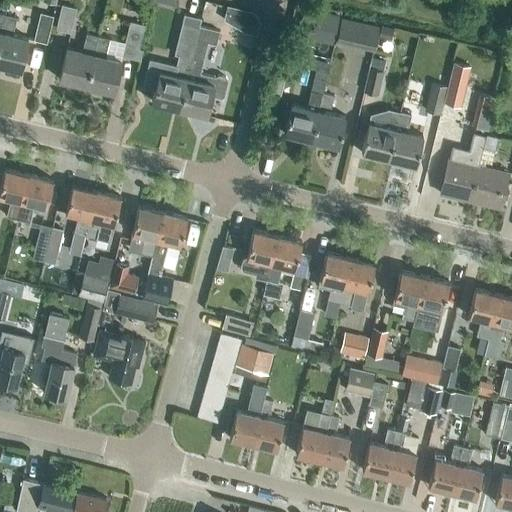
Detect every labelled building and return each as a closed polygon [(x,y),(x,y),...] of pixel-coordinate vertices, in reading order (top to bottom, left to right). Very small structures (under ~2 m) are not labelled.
[(70,32),(76,7),(61,4),(55,28),(70,32)] [(332,42),(339,14),(305,6),(298,33),(332,42)] [(46,42),(53,15),(40,12),(33,39),(46,42)] [(4,13),(0,32),(0,63),(20,69),(28,37),(12,33),(16,16),(4,13)] [(374,49),(380,26),(342,17),(336,40),(374,49)] [(98,35),(86,85),(113,91),(121,55),(140,60),(143,49),(139,48),(144,24),(130,21),(125,42),(109,38),(98,35)] [(179,107),(199,25),(183,21),(175,53),(179,54),(177,65),(149,58),(142,87),(154,90),(152,101),(179,107)] [(199,25),(179,107),(206,114),(210,95),(220,97),(224,96),(228,79),(225,76),(218,74),(215,77),(200,73),(207,42),(216,44),(219,30),(199,25)] [(86,85),(98,35),(86,32),(82,50),(66,46),(58,78),(86,85)] [(431,71),(433,63),(430,62),(437,37),(424,33),(414,66),(431,71)] [(322,92),(323,92),(331,58),(311,53),(307,66),(316,68),(307,106),(291,102),(284,133),(311,139),(322,92)] [(378,94),(386,60),(372,57),(364,91),(378,94)] [(471,66),(454,62),(445,101),(461,105),(471,66)] [(439,113),(446,86),(432,82),(426,109),(439,113)] [(476,122),(492,126),(501,93),(485,89),(476,122)] [(334,95),(323,92),(322,92),(311,139),(338,146),(345,115),(324,110),(325,105),(331,107),(334,95)] [(388,158),(400,111),(388,108),(385,120),(391,122),(390,126),(368,121),(361,151),(388,158)] [(400,111),(388,158),(415,165),(422,134),(401,129),(402,124),(408,126),(411,114),(400,111)] [(469,200),(482,147),(454,140),(450,158),(448,158),(440,193),(469,200)] [(482,147),(469,200),(499,207),(507,172),(483,166),(485,161),(491,162),(494,150),(482,147)] [(17,218),(29,173),(5,167),(0,184),(0,195),(16,199),(14,204),(9,203),(6,215),(17,218)] [(29,173),(17,218),(29,221),(32,209),(26,207),(27,202),(45,207),(53,178),(29,173)] [(85,235),(96,189),(72,183),(65,212),(77,215),(73,232),(85,235)] [(96,189),(85,235),(109,241),(120,195),(96,189)] [(147,273),(162,210),(138,204),(131,233),(144,236),(140,252),(151,255),(147,273)] [(162,210),(147,273),(142,296),(161,300),(167,277),(159,275),(167,242),(179,245),(186,216),(162,210)] [(45,252),(52,226),(40,223),(34,250),(45,252)] [(52,226),(45,252),(43,261),(55,263),(63,229),(52,226)] [(266,279),(277,234),(253,228),(246,256),(243,258),(241,262),(241,266),(243,269),(255,272),(254,276),(266,279)] [(277,234),(266,279),(262,293),(279,297),(283,282),(278,281),(280,270),(275,269),(276,264),(294,268),(298,250),(301,240),(277,234)] [(298,250),(294,268),(290,285),(302,288),(310,253),(298,250)] [(327,298),(339,301),(350,256),(326,250),(317,285),(330,288),(327,298)] [(350,256),(339,301),(349,304),(352,307),(359,309),(363,307),(374,262),(350,256)] [(115,261),(109,285),(124,289),(133,291),(138,274),(127,272),(129,264),(115,261)] [(393,297),(392,303),(404,306),(402,317),(413,319),(424,274),(400,268),(393,297)] [(102,301),(108,279),(83,272),(77,294),(102,301)] [(413,319),(412,324),(436,330),(441,309),(448,280),(424,274),(413,319)] [(487,338),(499,292),(475,287),(468,315),(480,318),(476,335),(487,338)] [(511,295),(499,292),(487,338),(484,354),(499,357),(503,340),(499,340),(503,324),(511,325),(511,295)] [(151,321),(155,303),(119,294),(115,311),(151,321)] [(0,317),(7,319),(12,299),(0,296),(0,317)] [(102,324),(106,310),(101,309),(101,308),(100,308),(102,302),(87,299),(78,336),(93,339),(97,323),(102,324)] [(320,352),(323,341),(307,338),(314,312),(299,308),(290,345),(320,352)] [(66,397),(73,365),(76,352),(62,348),(64,338),(63,338),(68,316),(49,312),(41,345),(44,345),(41,358),(51,360),(43,392),(66,397)] [(249,334),(253,321),(225,313),(221,327),(249,334)] [(366,353),(364,363),(397,371),(399,360),(381,356),(388,330),(373,326),(366,352),(366,353)] [(0,381),(16,385),(22,360),(27,362),(33,336),(27,335),(9,331),(1,329),(0,334),(0,381)] [(115,333),(99,329),(92,355),(112,360),(108,376),(130,381),(134,365),(138,366),(145,340),(116,333),(115,333)] [(363,358),(369,337),(344,331),(339,352),(363,358)] [(217,342),(238,348),(241,338),(220,332),(217,342)] [(276,345),(245,336),(243,342),(241,342),(235,364),(267,373),(274,352),(276,345)] [(235,358),(238,348),(217,342),(214,352),(235,358)] [(455,369),(460,348),(447,345),(442,366),(455,369)] [(232,369),(235,358),(214,352),(211,363),(232,369)] [(229,379),(232,369),(211,363),(208,373),(229,379)] [(369,396),(374,372),(349,366),(344,390),(369,396)] [(511,396),(511,367),(505,366),(498,393),(511,396)] [(226,390),(229,379),(208,373),(205,384),(226,390)] [(436,413),(441,388),(432,386),(433,383),(411,377),(404,404),(420,408),(420,409),(436,413)] [(382,407),(388,384),(373,380),(368,404),(382,407)] [(252,442),(263,397),(266,386),(253,383),(246,411),(236,408),(229,437),(252,442)] [(223,400),(226,390),(205,384),(202,394),(223,400)] [(451,413),(456,394),(443,390),(438,410),(451,413)] [(220,411),(223,400),(202,394),(199,405),(220,411)] [(264,397),(263,397),(252,442),(276,448),(283,419),(266,415),(267,411),(269,411),(272,399),(264,397)] [(319,459),(330,414),(333,399),(324,397),(321,411),(306,408),(295,453),(319,459)] [(500,437),(508,403),(492,399),(485,433),(500,437)] [(508,403),(500,437),(511,440),(511,402),(510,402),(510,404),(508,403)] [(217,421),(220,411),(199,405),(196,415),(217,421)] [(330,414),(319,459),(342,464),(349,435),(332,431),(333,427),(335,427),(338,416),(330,414)] [(385,474),(396,430),(386,427),(384,439),(386,440),(385,444),(368,440),(361,469),(385,474)] [(396,430),(385,474),(408,480),(418,436),(404,433),(404,432),(396,430)] [(451,491),(462,446),(453,444),(450,455),(453,456),(451,460),(435,456),(428,485),(451,491)] [(462,446),(451,491),(475,496),(481,467),(465,463),(466,459),(468,459),(471,448),(462,446)] [(511,505),(511,475),(501,473),(494,501),(511,505)] [(51,484),(43,483),(43,482),(22,477),(15,508),(30,511),(35,511),(38,504),(68,511),(102,511),(106,498),(51,484)]
